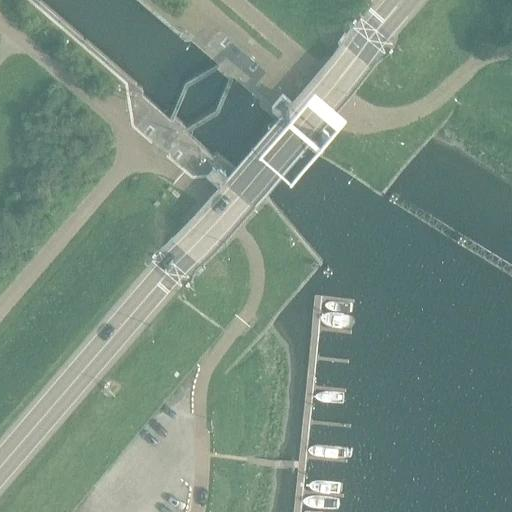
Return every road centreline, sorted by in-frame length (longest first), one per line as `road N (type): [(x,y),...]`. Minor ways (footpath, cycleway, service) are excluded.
road 1 (tertiary): [(174,265),(400,0)]
road 2 (tertiary): [(174,265),(0,466)]
